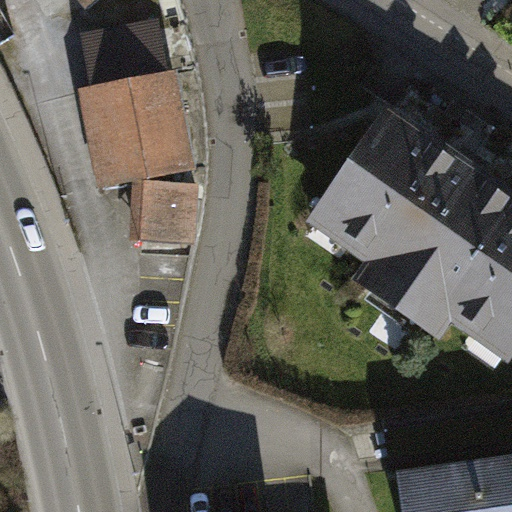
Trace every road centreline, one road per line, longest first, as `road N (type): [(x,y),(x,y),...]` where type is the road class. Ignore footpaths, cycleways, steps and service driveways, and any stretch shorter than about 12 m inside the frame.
road 1 (residential): [(153,511),(211,320),(232,181),(215,0)]
road 2 (primary): [(0,212),(41,322),(80,511)]
road 3 (residential): [(360,0),(511,100)]
